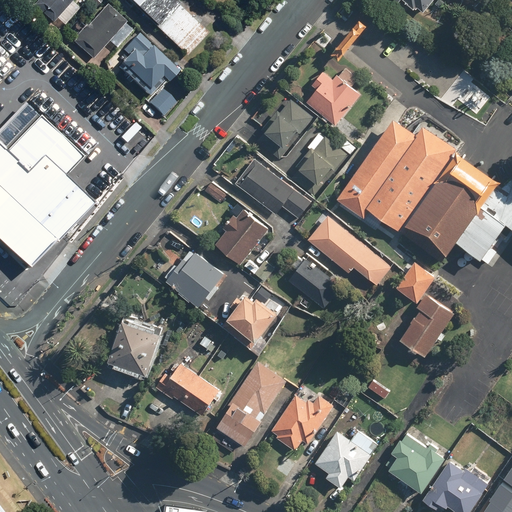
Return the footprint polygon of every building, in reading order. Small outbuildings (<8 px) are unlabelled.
[(70,3),(72,0),(36,0),(30,6),(51,25),(55,20),(62,27),(78,9),(70,3)] [(120,0),(153,32),(155,30),(176,9),(167,0),(120,0)] [(393,0),(398,3),(399,0),(400,0),(414,10),(416,8),(423,13),(433,0),(393,0)] [(125,27),(122,24),(123,23),(103,5),(70,43),(91,60),(106,43),(114,50),(133,29),(128,24),(125,27)] [(206,34),(178,7),(176,9),(155,30),(183,58),(206,34)] [(164,84),(175,73),(136,35),(121,50),(126,55),(117,65),(145,92),(158,79),(164,84)] [(335,126),(362,94),(337,74),(332,80),(321,70),(310,84),(314,87),(304,99),(335,126)] [(174,104),(160,89),(146,103),(161,117),(174,104)] [(263,132),(257,138),(263,144),(269,137),(281,148),(297,130),(300,133),(313,118),(290,98),(278,112),(277,111),(260,130),(263,132)] [(70,144),(28,106),(0,136),(0,243),(15,257),(78,189),(51,164),(70,144)] [(387,107),(326,188),(354,209),(361,200),(385,218),(392,209),(440,245),(452,229),(477,248),(498,220),(511,230),(511,166),(502,159),(492,173),(414,115),(409,123),(387,107)] [(308,147),(310,149),(295,167),(317,185),(331,168),(334,170),(347,154),(320,132),(308,147)] [(254,157),(234,183),(276,215),(282,206),(300,219),(313,201),(254,157)] [(226,229),(214,245),(240,264),(268,227),(243,208),(235,218),(232,215),(223,227),(226,229)] [(395,270),(323,214),(307,236),(378,291),(395,270)] [(181,260),(166,281),(199,305),(223,272),(192,250),(183,263),(181,260)] [(341,287),(304,257),(300,261),(296,258),(289,266),(293,269),(286,278),(323,309),(341,287)] [(275,267),(264,259),(254,273),(265,281),(275,267)] [(435,276),(414,261),(395,287),(416,302),(435,276)] [(399,340),(422,357),(454,313),(426,293),(417,307),(421,310),(399,340)] [(236,297),(229,307),(233,310),(226,320),(254,341),(275,312),(254,297),(252,301),(244,295),(241,300),(236,297)] [(150,327),(121,317),(106,361),(112,363),(110,367),(136,376),(137,372),(144,374),(161,327),(151,324),(150,327)] [(286,378),(257,360),(215,427),(245,445),(286,378)] [(164,372),(154,388),(172,400),(174,397),(201,415),(218,389),(177,362),(169,374),(164,372)] [(307,443),(333,405),(318,394),(312,402),(307,399),(305,401),(295,394),(271,430),(277,434),(275,437),(294,451),(302,439),(307,443)] [(353,480),(377,443),(354,428),(348,438),(336,430),(315,463),(328,471),(324,477),(339,487),(346,476),(353,480)] [(419,492),(441,458),(435,454),(439,449),(428,442),(425,447),(406,434),(400,441),(398,440),(390,453),(393,455),(386,466),(388,468),(387,470),(419,492)] [(455,511),(467,511),(486,483),(448,458),(421,500),(435,509),(438,504),(445,509),(447,506),(455,511)] [(483,511),(511,511),(511,492),(500,485),(483,511)] [(14,511),(0,493),(0,511),(14,511)]
